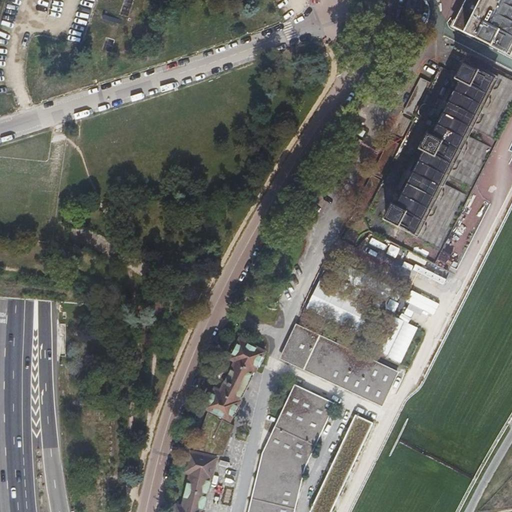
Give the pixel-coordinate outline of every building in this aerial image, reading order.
[(412,0),(408,17),(414,19),(418,0),(412,0)] [(511,0),(471,0),(459,25),(510,52),(511,48),(511,0)] [(373,83),(378,86),(399,57),(394,53),(373,83)] [(388,219),(418,234),(443,184),(468,135),(497,78),(467,63),(388,219)] [(408,113),(414,116),(431,84),(424,81),(408,113)] [(376,174),(382,177),(399,145),(393,142),(376,174)] [(357,210),(363,213),(381,181),(374,178),(357,210)] [(401,362),(416,326),(403,320),(388,356),(401,362)] [(283,358),(383,404),(398,372),(297,326),(283,358)] [(175,511),(204,511),(204,510),(202,510),(210,477),(212,478),(216,457),(211,456),(212,452),(224,454),(234,425),(225,420),(227,416),(231,418),(240,400),(238,400),(253,369),(255,369),(264,350),(238,338),(230,358),(235,360),(221,391),(215,388),(205,408),(210,410),(194,452),(189,451),(184,471),(190,473),(183,506),(177,504),(175,511)] [(250,511),(294,511),(302,480),(305,468),(334,403),(296,385),(264,452),(250,511)] [(330,511),(373,423),(355,415),(310,511),(309,511),(330,511)]
